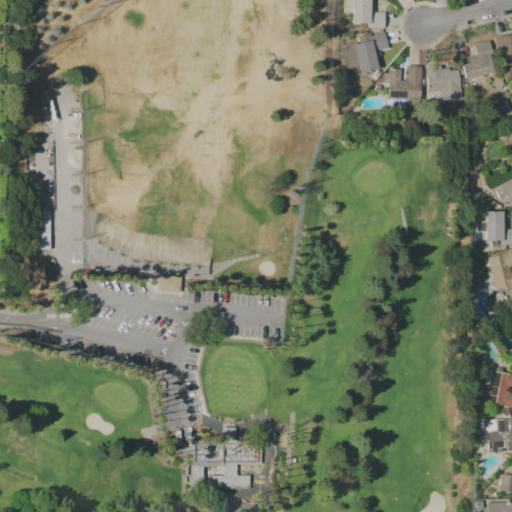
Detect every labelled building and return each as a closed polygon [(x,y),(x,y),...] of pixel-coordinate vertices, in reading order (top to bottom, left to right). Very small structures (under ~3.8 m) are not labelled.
[(381,28),(364,28),(364,23),(349,23),(349,0),(370,0),(370,12),(381,12),(381,28)] [(511,67),(500,70),(492,37),(511,32),(511,67)] [(382,33),(385,48),(374,51),(378,67),(357,72),(356,66),(344,69),(339,47),(369,40),(368,36),(382,33)] [(472,44),(486,41),(489,51),(474,54),(472,44)] [(458,61),(485,55),(489,73),(462,79),(458,61)] [(416,99),(385,98),(385,68),(398,68),(398,80),(404,81),(404,66),(419,66),(416,99)] [(455,70),(458,98),(437,100),(437,91),(425,92),(423,67),(437,66),(438,70),(446,69),(446,71),(455,70)] [(508,103),(500,106),(502,114),(510,112),(511,118),(511,117),(511,84),(504,87),(508,103)] [(511,178),(511,206),(508,208),(497,187),(511,178)] [(48,210),(48,249),(33,249),(33,210),(48,210)] [(511,244),(498,245),(498,240),(483,240),(482,212),(503,211),(503,229),(511,229),(511,244)] [(511,251),(511,266),(508,267),(511,283),(492,288),(485,258),(511,251)] [(179,276),(155,275),(154,291),(178,292),(179,276)] [(486,369),(511,373),(511,386),(506,386),(505,392),(511,393),(511,408),(483,403),(487,385),(483,384),(486,369)] [(511,418),(483,418),(483,451),(511,450),(511,418)] [(222,488),(189,489),(189,476),(189,441),(222,441),(222,428),(235,428),(236,441),(260,440),(260,466),(236,466),(236,476),(249,476),(249,488),(236,488),(236,489),(222,489),(222,488)] [(511,492),(511,474),(497,474),(496,491),(511,492)] [(511,511),(484,511),(484,502),(511,502),(511,511)]
